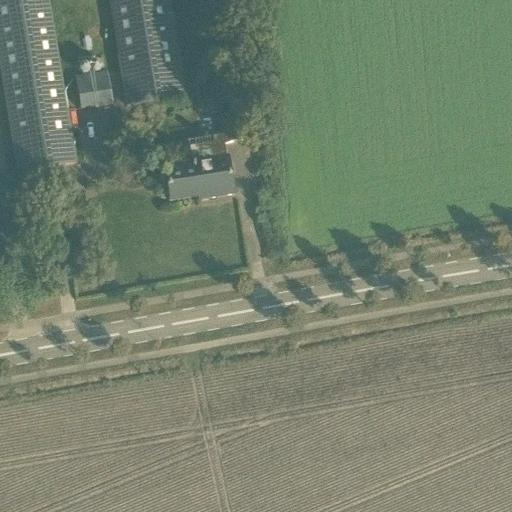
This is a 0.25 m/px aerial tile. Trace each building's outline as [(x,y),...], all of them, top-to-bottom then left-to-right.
[(18,174),(75,164),(72,145),(48,0),(0,0),(0,65),(15,155),(18,174)] [(106,0),(125,108),(186,98),(169,0),(106,0)] [(203,54),(210,57),(223,62),(230,46),(209,38),(203,54)] [(80,111),(111,106),(106,73),(75,78),(80,111)] [(218,117),(220,127),(222,138),(223,138),(225,147),(236,145),(247,143),(242,113),(218,117)] [(233,195),(228,161),(192,166),(167,170),(171,202),(199,197),(199,201),(233,195)]
